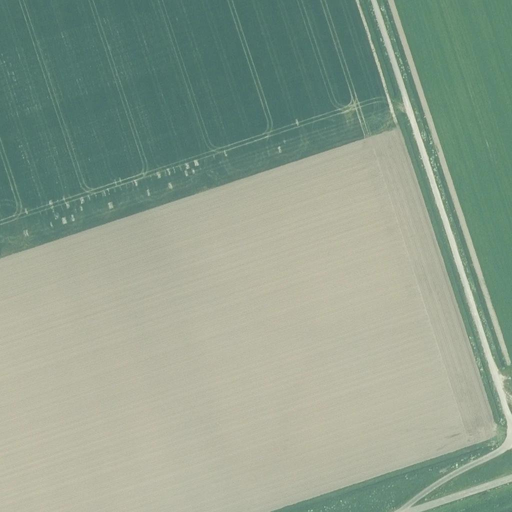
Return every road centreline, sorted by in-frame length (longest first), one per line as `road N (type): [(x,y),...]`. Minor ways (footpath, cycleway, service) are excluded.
road 1 (unclassified): [(511,425),(377,0)]
road 2 (unclassified): [(511,436),(405,511)]
